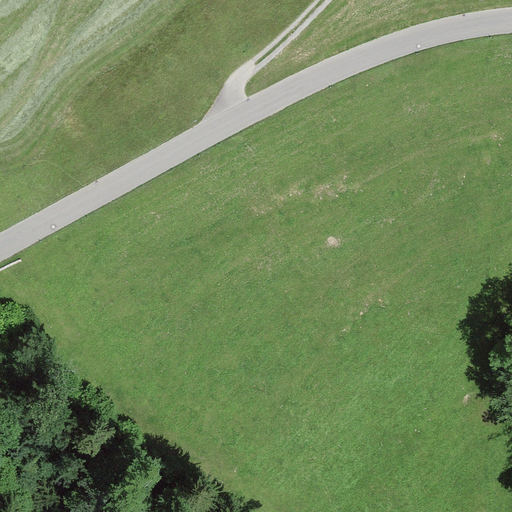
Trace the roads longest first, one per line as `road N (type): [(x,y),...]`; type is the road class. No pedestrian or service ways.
road 1 (tertiary): [(0,244),(366,57),(422,33),(511,17)]
road 2 (track): [(220,128),(228,99),(249,72),(325,0)]
